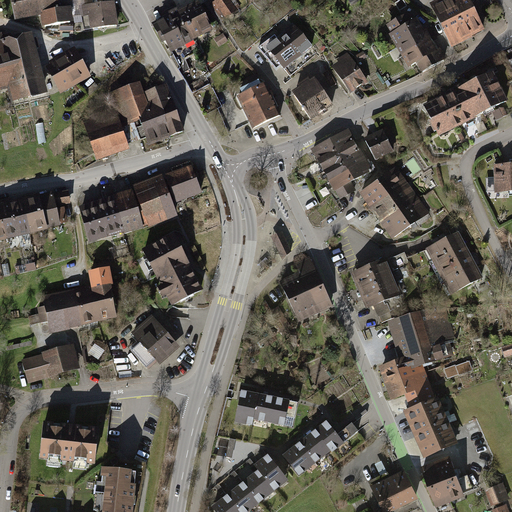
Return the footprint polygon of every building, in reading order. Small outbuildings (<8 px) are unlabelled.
[(60,0),(12,0),(16,21),(45,17),(62,14),(60,0)] [(234,0),(222,0),(212,7),(221,23),(241,12),(234,0)] [(447,0),(431,10),(456,51),(483,34),(466,6),(475,0),(447,0)] [(211,31),(196,6),(182,14),(197,39),(211,31)] [(117,8),(81,9),(81,16),(90,16),(91,33),(118,32),(117,8)] [(197,39),(182,14),(169,22),(183,47),(197,39)] [(76,30),(74,15),(45,17),(46,33),(76,30)] [(395,42),(423,29),(418,17),(390,31),(395,42)] [(183,47),(169,22),(155,30),(170,55),(183,47)] [(294,25),(266,48),(290,77),(318,54),(294,25)] [(401,53),(429,40),(423,29),(395,42),(401,53)] [(47,99),(32,39),(6,45),(2,32),(0,32),(0,94),(10,92),(13,107),(47,99)] [(406,65),(434,51),(429,40),(401,53),(406,65)] [(412,76),(440,63),(434,51),(406,65),(412,76)] [(76,54),(46,71),(61,97),(91,80),(76,54)] [(349,55),(332,67),(351,95),(368,83),(349,55)] [(313,78),(290,93),(309,121),(332,106),(313,78)] [(505,109),(491,80),(462,94),(469,108),(475,123),(505,109)] [(264,85),(237,98),(252,129),(279,116),(264,85)] [(113,109),(82,118),(95,163),(166,140),(148,95),(142,97),(140,87),(109,96),(113,109)] [(166,88),(148,95),(166,140),(170,139),(184,133),(166,88)] [(469,108),(462,94),(422,112),(436,141),(475,123),(469,108)] [(378,132),(361,143),(377,168),(394,157),(378,132)] [(312,156),(318,166),(354,145),(348,135),(312,156)] [(318,166),(324,177),(361,156),(354,145),(318,166)] [(324,177),(330,188),(367,167),(361,156),(324,177)] [(511,166),(493,167),(493,196),(511,194),(511,166)] [(330,188),(337,199),(373,178),(367,167),(330,188)] [(202,199),(191,172),(164,182),(175,210),(202,199)] [(372,213),(406,186),(394,172),(361,199),(372,213)] [(175,210),(164,182),(138,193),(149,220),(175,210)] [(384,227),(417,200),(406,186),(372,213),(384,227)] [(141,228),(131,195),(107,202),(116,235),(141,228)] [(65,231),(57,197),(40,201),(48,235),(65,231)] [(396,241),(429,214),(417,200),(384,227),(396,241)] [(48,235),(40,201),(23,205),(31,239),(48,235)] [(116,235),(107,202),(82,210),(92,242),(116,235)] [(31,239),(23,205),(6,209),(14,243),(31,239)] [(0,246),(14,243),(6,209),(0,210),(0,246)] [(282,233),(272,237),(283,260),(291,252),(282,233)] [(206,297),(174,237),(142,254),(173,314),(206,297)] [(482,282),(458,237),(426,254),(451,299),(482,282)] [(278,289),(297,328),(334,310),(310,260),(290,270),(295,280),(278,289)] [(399,298),(383,264),(353,278),(369,312),(399,298)] [(93,286),(44,297),(50,327),(116,313),(109,280),(112,280),(109,265),(89,270),(93,286)] [(378,310),(381,322),(392,318),(389,307),(378,310)] [(421,326),(419,320),(394,329),(409,374),(451,360),(444,340),(454,337),(448,318),(421,326)] [(179,349),(153,321),(127,345),(153,373),(179,349)] [(75,351),(52,358),(59,381),(82,375),(75,351)] [(449,380),(481,368),(477,358),(445,369),(449,380)] [(379,371),(385,387),(407,379),(401,363),(379,371)] [(407,400),(410,407),(433,398),(424,373),(407,379),(385,387),(392,406),(407,400)] [(299,404),(242,392),(236,424),(253,428),(255,421),(285,428),(288,419),(296,420),(299,404)] [(438,401),(403,416),(423,463),(458,448),(438,401)] [(284,457),(301,479),(346,444),(328,423),(284,457)] [(41,426),(37,464),(94,469),(98,431),(41,426)] [(234,457),(237,439),(230,438),(227,456),(234,457)] [(213,510),(214,511),(251,511),(290,483),(269,456),(255,467),(260,473),(213,510)] [(428,489),(455,477),(447,461),(420,473),(428,489)] [(100,469),(94,511),(130,511),(135,474),(100,469)] [(403,472),(370,490),(382,511),(403,511),(420,503),(403,472)] [(464,497),(455,477),(428,489),(437,509),(464,497)] [(506,502),(499,487),(484,494),(491,509),(506,502)]
